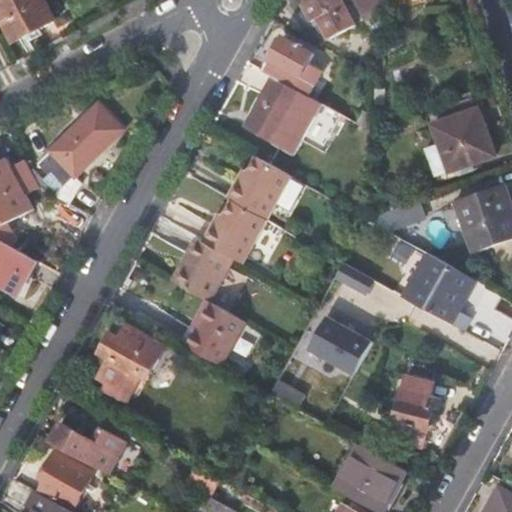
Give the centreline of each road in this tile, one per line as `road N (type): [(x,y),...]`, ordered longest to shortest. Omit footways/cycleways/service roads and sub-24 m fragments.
road 1 (residential): [(232,1),(223,49),(0,449)]
road 2 (residential): [(0,110),(189,6),(232,1)]
road 3 (residential): [(511,384),(441,511)]
